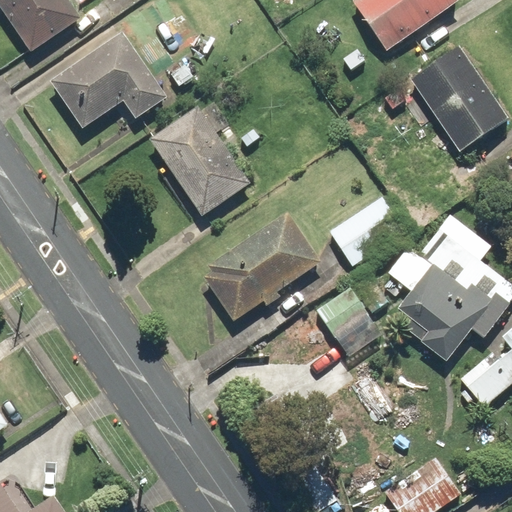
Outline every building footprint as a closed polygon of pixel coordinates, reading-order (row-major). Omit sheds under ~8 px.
[(84,22),(69,0),(0,0),(0,2),(35,55),(84,22)] [(458,0),(361,0),(356,4),(391,55),(462,6),(458,0)] [(89,131),(123,104),(138,123),(169,98),(154,79),(120,36),(55,88),(89,131)] [(511,121),(463,49),(414,82),(462,154),(511,121)] [(252,185),(201,110),(153,143),(204,218),(252,185)] [(383,200),(334,231),(356,267),(406,235),(383,200)] [(241,322),(323,263),(288,215),(206,275),(241,322)] [(410,247),(390,276),(416,294),(399,317),(426,337),(420,346),(449,367),(474,332),(486,341),(511,304),(511,285),(447,240),(431,262),(410,247)] [(511,352),(473,385),(492,406),(511,389),(511,332),(504,340),(511,349),(511,352)] [(0,413),(0,435),(11,429),(0,413)] [(402,511),(438,511),(464,495),(438,455),(387,488),(402,511)] [(18,511),(0,484),(0,511),(66,511),(58,499),(37,511),(18,511)]
